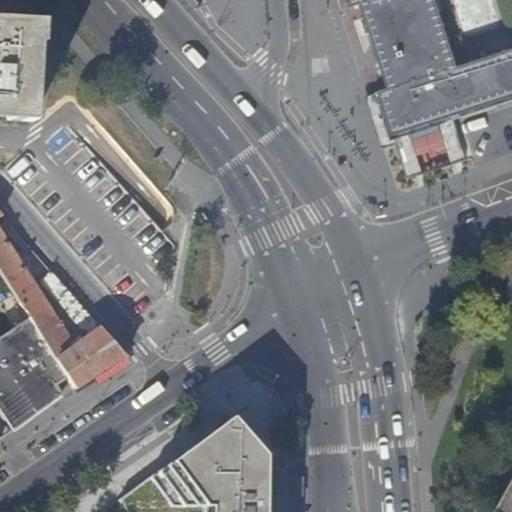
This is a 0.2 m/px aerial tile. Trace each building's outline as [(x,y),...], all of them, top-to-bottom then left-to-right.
[(369,64),(374,78),(375,81),(378,80),(382,94),(374,97),(388,139),(511,99),(511,53),(445,74),(422,0),(342,0),(345,11),(354,9),(359,23),(353,25),(357,39),(364,37),(367,48),(365,49),(369,64)] [(42,43),(43,21),(42,20),(6,19),(6,16),(8,15),(8,8),(0,7),(0,114),(8,114),(8,119),(34,121),(38,43),(42,43)] [(66,379),(73,390),(101,371),(127,358),(46,266),(40,271),(56,299),(65,311),(71,305),(79,314),(73,319),(82,332),(87,333),(90,336),(74,348),(47,307),(47,306),(0,232),(0,217),(1,217),(0,215),(0,274),(29,320),(66,379)] [(0,338),(0,413),(12,431),(62,397),(55,387),(66,379),(29,320),(0,338)] [(264,511),(265,457),(230,419),(118,502),(125,511),(264,511)] [(511,511),(511,491),(500,511),(511,511)]
